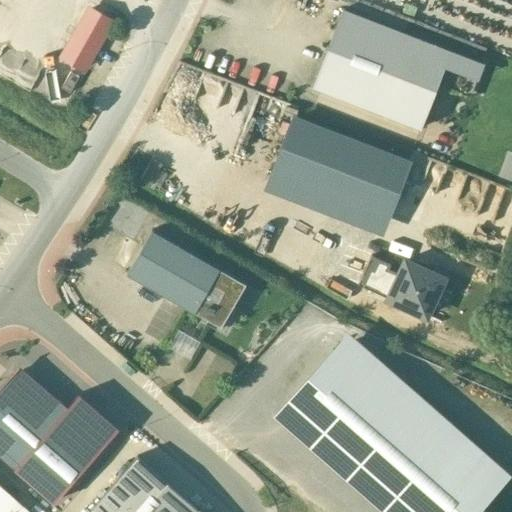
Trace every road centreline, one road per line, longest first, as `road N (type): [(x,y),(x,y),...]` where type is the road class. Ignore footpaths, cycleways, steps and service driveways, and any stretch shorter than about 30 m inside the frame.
road 1 (unclassified): [(5,292),(173,0)]
road 2 (residential): [(251,511),(234,480),(5,292)]
